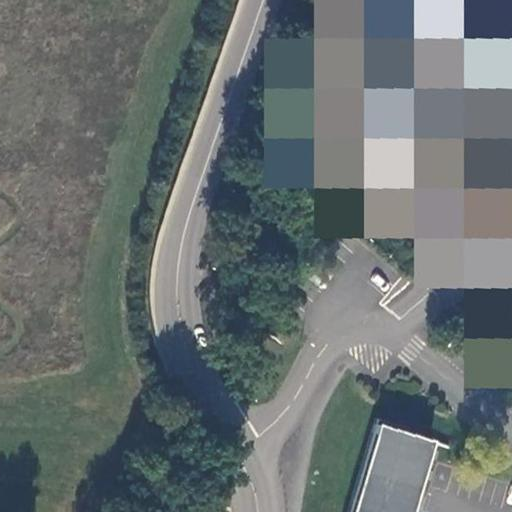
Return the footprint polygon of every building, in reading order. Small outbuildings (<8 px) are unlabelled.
[(511,0),(493,0),(491,8),(460,0),(374,0),(373,1),(369,16),(365,31),(362,47),(361,64),(360,82),(361,99),(365,135),(369,153),(375,170),(383,188),(404,178),(411,154),(436,71),(470,80),(453,135),(511,153),(511,0)] [(478,303),(478,307),(508,303),(508,300),(504,301),(502,290),(481,292),(482,303),(478,303)] [(508,310),(508,303),(478,307),(479,312),(508,310)] [(286,338),(275,328),(269,335),(279,345),(286,338)] [(407,511),(429,440),(372,422),(345,511),(407,511)]
